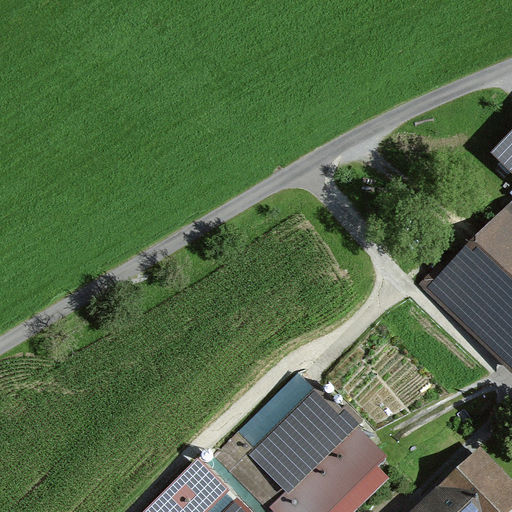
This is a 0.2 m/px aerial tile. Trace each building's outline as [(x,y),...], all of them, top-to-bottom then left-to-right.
[(511,196),(428,283),(511,364),(511,196)] [(236,436),(211,461),(261,511),(339,511),(372,479),(360,467),(374,454),(314,394),(254,453),(236,436)] [(511,511),(511,493),(480,459),(442,494),(457,511),(511,511)] [(234,511),(191,467),(144,511),(234,511)] [(457,511),(442,494),(421,511),(457,511)]
